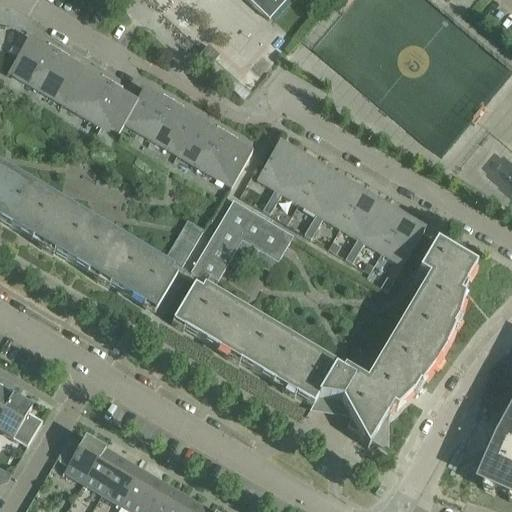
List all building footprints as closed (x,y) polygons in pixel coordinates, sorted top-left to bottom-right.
[(243,0),(268,22),(287,0),(243,0)] [(28,40),(28,41),(7,76),(31,90),(55,51),(48,46),(45,51),(28,40)] [(55,51),(31,90),(61,108),(82,73),(65,63),(68,59),(55,51)] [(248,97),(201,54),(196,60),(243,103),(248,97)] [(99,83),(82,73),(61,108),(88,124),(111,84),(101,78),(99,83)] [(121,91),(111,84),(88,124),(115,140),(123,127),(135,104),(119,95),(121,91)] [(143,91),(135,104),(123,127),(149,143),(173,103),(162,97),(160,102),(143,91)] [(180,114),(183,109),(173,103),(149,143),(176,159),(197,124),(180,114)] [(213,134),(197,124),(176,159),(203,175),(226,135),(216,129),(213,134)] [(226,135),(203,175),(230,191),(251,156),(234,146),(236,141),(226,135)] [(265,216),(299,159),(278,146),(256,183),(274,194),(262,214),(265,216)] [(320,171),(299,159),(265,216),(268,218),(281,198),(298,208),(320,171)] [(340,183),(320,171),(298,208),(315,218),(303,239),(306,241),(340,183)] [(0,222),(31,241),(30,243),(52,257),(54,255),(87,274),(85,276),(108,290),(109,288),(143,308),(146,304),(157,310),(176,278),(0,173),(0,222)] [(361,196),(340,183),(306,241),(310,243),(322,222),(339,233),(361,196)] [(361,196),(339,233),(356,243),(344,263),(348,266),(382,208),(361,196)] [(232,204),(187,280),(195,285),(171,325),(172,325),(170,327),(182,334),(183,332),(216,352),(215,354),(238,367),(239,365),(272,385),(271,387),(293,400),(295,398),(312,409),(313,408),(345,413),(350,422),(346,429),(358,436),(366,451),(371,444),(387,453),(387,422),(393,412),(395,413),(410,398),(414,401),(421,389),(420,388),(431,373),(432,373),(446,351),(445,350),(453,333),(454,333),(461,322),(457,320),(463,299),(460,298),(466,288),(465,286),(475,269),(435,245),(417,275),(431,283),(366,392),(200,293),(208,279),(217,284),(241,244),(277,265),(292,239),(232,204)] [(382,208),(348,266),(351,268),(363,247),(381,258),(403,220),(382,208)] [(403,220),(381,258),(402,270),(424,233),(403,220)] [(181,270),(203,233),(192,227),(170,263),(181,270)] [(392,285),(386,281),(379,292),(386,296),(392,285)] [(0,419),(11,400),(0,393),(0,419)] [(11,400),(0,419),(0,435),(25,451),(41,425),(27,417),(31,411),(11,400)] [(511,440),(511,411),(500,434),(511,440)] [(81,447),(69,440),(56,463),(67,469),(63,476),(82,488),(102,454),(83,443),(81,447)] [(511,499),(511,450),(495,443),(477,484),(511,499)] [(102,454),(82,488),(101,498),(121,465),(102,454)] [(121,465),(101,498),(119,509),(139,476),(121,465)] [(143,511),(158,487),(139,476),(119,509),(123,511),(143,511)] [(168,511),(176,498),(158,487),(143,511),(168,511)] [(176,498),(168,511),(193,511),(195,509),(176,498)]
